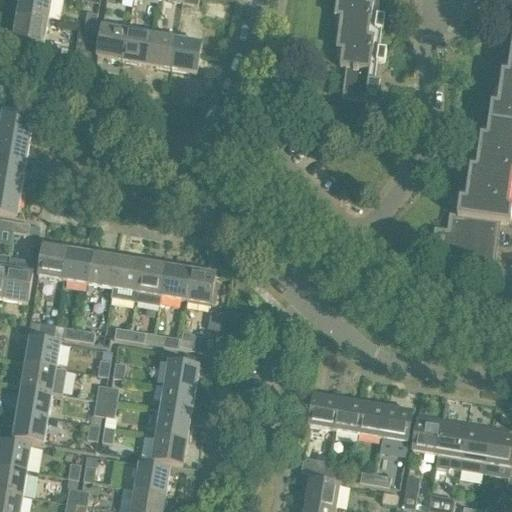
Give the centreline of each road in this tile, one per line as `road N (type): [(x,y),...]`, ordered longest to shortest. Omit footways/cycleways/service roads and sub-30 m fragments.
road 1 (residential): [(299,296),(426,143),(423,0)]
road 2 (residential): [(511,379),(422,373),(376,358),(299,296)]
road 3 (residential): [(176,177),(86,105),(0,73)]
road 4 (residential): [(176,177),(232,99),(262,0)]
road 5 (residential): [(299,296),(176,177)]
